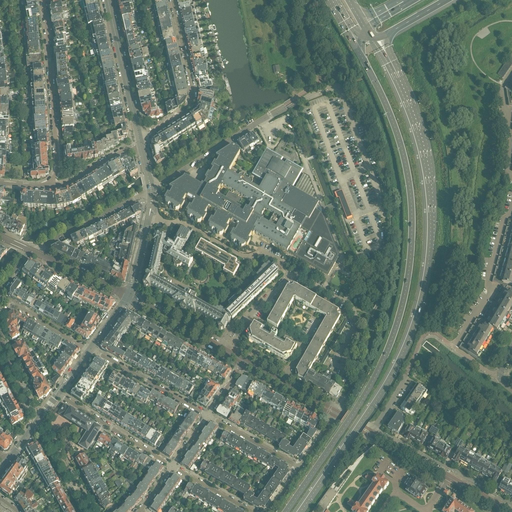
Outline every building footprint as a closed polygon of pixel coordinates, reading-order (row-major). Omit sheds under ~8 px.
[(87,0),(83,1),(85,9),(98,6),(97,3),(98,1),(97,0),(87,0)] [(154,9),(155,12),(168,10),(167,5),(166,6),(165,1),(160,2),(161,5),(156,6),(156,8),(154,9)] [(182,11),(195,8),(193,2),(192,2),(180,5),(180,8),(181,9),(182,11)] [(51,13),(52,13),(65,9),(65,7),(67,6),(66,5),(66,3),(65,3),(52,6),(51,6),(52,8),(51,9),(51,13)] [(23,14),(24,22),(37,19),(40,19),(39,9),(38,8),(38,4),(25,6),(26,10),(26,13),(23,14)] [(121,12),(121,13),(134,10),(133,10),(133,7),(133,6),(132,4),(120,7),(120,9),(119,10),(120,12),(121,12)] [(85,9),(87,17),(99,14),(99,11),(99,9),(100,9),(99,7),(98,6),(85,9)] [(183,18),(196,15),(195,8),(182,11),(181,12),(181,13),(182,14),(183,15),(183,18)] [(52,19),(53,19),(66,16),(66,13),(67,12),(67,9),(65,9),(52,13),(52,15),(51,15),(52,19)] [(120,16),(121,19),(132,16),(135,16),(134,12),(134,10),(121,13),(121,14),(121,15),(121,16),(120,16)] [(158,15),(159,18),(164,17),(164,20),(169,19),(168,14),(169,13),(168,10),(155,12),(156,16),(158,15)] [(88,25),(90,25),(103,22),(103,18),(102,19),(101,18),(100,18),(99,14),(87,17),(88,25)] [(53,26),(53,25),(66,22),(67,22),(66,19),(68,19),(68,16),(68,15),(66,16),(53,19),(53,21),(52,21),(53,26)] [(185,24),(198,21),(196,15),(183,18),(183,19),(183,21),(184,21),(185,24)] [(158,24),(159,27),(172,24),(171,21),(170,21),(169,19),(164,20),(164,17),(159,18),(160,23),(158,24)] [(37,19),(24,22),(23,22),(24,30),(26,29),(38,28),(37,23),(38,23),(38,20),(37,20),(37,19)] [(122,24),(124,29),(137,26),(136,21),(135,21),(132,22),(132,21),(128,22),(128,23),(125,24),(125,23),(122,24)] [(186,28),(186,30),(199,27),(198,21),(185,24),(184,25),(185,27),(186,28)] [(55,31),(67,28),(67,25),(66,22),(53,25),(54,28),(53,28),(53,30),(55,31)] [(90,25),(92,31),(105,28),(104,24),(103,22),(90,25)] [(162,32),(163,36),(168,35),(167,32),(172,31),(171,29),(173,29),(172,24),(159,27),(160,32),(162,32)] [(123,29),(125,34),(127,34),(130,33),(134,32),(138,31),(137,26),(124,29),(123,29)] [(188,37),(201,34),(199,27),(186,30),(186,32),(186,34),(187,34),(188,37)] [(24,30),(24,37),(38,35),(38,28),(26,29),(24,30)] [(56,37),(56,38),(69,34),(67,28),(55,31),(55,33),(55,34),(54,35),(54,37),(56,37)] [(92,34),(93,37),(106,34),(105,30),(105,28),(92,31),(87,32),(87,35),(92,34)] [(125,34),(126,39),(137,37),(136,34),(140,34),(139,31),(138,31),(134,32),(130,33),(127,34),(125,34)] [(163,43),(167,42),(175,40),(174,36),(173,36),(172,31),(167,32),(168,35),(163,36),(163,38),(161,39),(162,43),(163,43)] [(55,44),(56,44),(66,42),(67,41),(66,38),(66,37),(69,37),(69,34),(56,38),(56,40),(54,40),(54,42),(55,44)] [(93,37),(94,43),(107,40),(107,36),(106,34),(93,37)] [(189,43),(202,40),(205,40),(204,39),(202,39),(201,34),(188,37),(187,38),(187,40),(188,40),(189,41),(189,43)] [(24,37),(25,45),(39,43),(39,38),(39,35),(38,35),(24,37)] [(94,43),(96,49),(109,46),(108,40),(107,40),(94,43)] [(176,46),(175,40),(167,42),(163,43),(164,48),(165,48),(167,48),(176,46)] [(191,49),(191,50),(203,47),(202,40),(189,43),(189,44),(188,44),(189,46),(190,47),(191,49)] [(55,51),(66,48),(67,48),(66,42),(56,44),(56,46),(55,46),(55,49),(55,51)] [(96,49),(97,55),(110,52),(109,46),(96,49)] [(168,60),(169,60),(179,57),(176,46),(167,48),(168,56),(167,56),(168,60)] [(129,54),(130,56),(148,52),(147,49),(141,50),(141,47),(139,47),(128,50),(129,54)] [(190,51),(191,56),(205,53),(203,47),(191,50),(190,51)] [(55,55),(56,57),(65,55),(67,55),(66,48),(55,51),(55,55)] [(97,55),(99,61),(112,58),(110,52),(97,55)] [(131,63),(144,60),(143,57),(149,56),(148,52),(130,56),(130,60),(131,63)] [(191,56),(193,62),(206,59),(205,53),(191,56)] [(56,63),(68,61),(69,61),(68,57),(66,57),(65,55),(56,57),(55,57),(56,63)] [(27,68),(30,67),(34,67),(34,64),(39,64),(39,62),(41,62),(40,60),(41,60),(41,58),(40,57),(40,56),(26,57),(26,59),(27,59),(27,68)] [(169,68),(170,71),(182,68),(179,57),(169,60),(171,67),(169,68)] [(99,61),(100,67),(113,64),(112,58),(99,61)] [(193,62),(194,69),(208,65),(211,65),(211,64),(207,64),(206,59),(193,62)] [(132,67),(133,69),(144,66),(144,64),(145,63),(144,60),(131,63),(132,67)] [(57,69),(57,70),(67,68),(67,65),(69,65),(68,61),(56,63),(57,64),(57,65),(56,65),(56,67),(57,68),(56,68),(57,69)] [(100,67),(101,73),(114,70),(113,64),(100,67)] [(195,75),(196,74),(208,72),(212,71),(212,70),(209,71),(209,69),(208,69),(208,65),(194,69),(195,72),(195,75)] [(144,66),(133,69),(133,71),(134,75),(147,72),(148,72),(147,66),(144,66)] [(57,76),(69,74),(70,73),(69,69),(67,70),(67,68),(57,70),(57,71),(58,72),(57,73),(57,75),(57,76)] [(174,82),(174,83),(184,80),(182,68),(170,71),(170,72),(172,71),(173,78),(172,79),(173,82),(174,82)] [(101,73),(103,79),(116,76),(114,70),(101,73)] [(135,79),(136,81),(148,78),(147,76),(148,75),(148,72),(147,72),(134,75),(135,79)] [(208,72),(196,74),(196,75),(197,75),(196,76),(197,77),(197,78),(197,79),(199,84),(204,83),(204,84),(213,82),(211,76),(209,76),(208,72)] [(57,82),(57,83),(70,80),(70,77),(69,74),(57,76),(58,77),(57,77),(57,82)] [(103,79),(104,85),(117,82),(116,76),(103,79)] [(136,83),(137,87),(150,84),(150,81),(149,78),(148,78),(136,81),(136,83)] [(57,85),(58,89),(72,86),(72,85),(72,83),(71,83),(72,82),(72,79),(70,80),(57,83),(58,85),(57,85)] [(174,90),(175,94),(187,92),(187,91),(184,80),(174,83),(176,90),(174,90)] [(103,86),(105,92),(118,89),(117,87),(118,86),(117,82),(104,85),(103,86)] [(137,87),(138,95),(153,92),(151,84),(150,84),(137,87)] [(59,96),(60,97),(73,96),(72,86),(58,89),(58,90),(59,96)] [(119,92),(119,89),(118,89),(105,92),(105,95),(106,97),(119,95),(119,93),(119,92)] [(0,99),(10,99),(10,95),(10,91),(8,91),(5,91),(0,91),(0,99)] [(139,99),(140,101),(154,98),(153,92),(138,95),(139,95),(139,99)] [(177,101),(176,101),(178,109),(181,108),(181,107),(182,106),(183,105),(184,104),(185,104),(185,103),(186,102),(186,101),(186,100),(187,99),(187,98),(187,97),(187,96),(187,95),(187,94),(187,93),(187,92),(175,94),(177,101)] [(199,99),(213,103),(216,95),(199,92),(199,95),(199,96),(198,98),(199,98),(199,99)] [(60,97),(61,105),(74,104),(74,95),(73,96),(60,97)] [(106,97),(107,103),(120,101),(120,99),(121,98),(120,95),(119,95),(106,97)] [(140,104),(141,107),(155,104),(154,98),(140,101),(140,104)] [(0,107),(9,108),(9,104),(10,104),(10,99),(0,99),(0,107)] [(197,106),(212,110),(213,103),(199,99),(199,100),(198,100),(198,102),(197,106)] [(107,103),(109,110),(122,107),(121,105),(122,104),(121,101),(120,101),(107,103)] [(61,105),(61,112),(75,111),(74,104),(61,105)] [(145,113),(158,110),(157,106),(156,106),(156,104),(155,104),(141,107),(142,107),(142,110),(143,109),(144,113),(145,113)] [(197,111),(196,112),(198,116),(199,116),(205,117),(204,118),(208,123),(209,124),(215,120),(217,111),(212,110),(197,106),(196,110),(197,111)] [(0,115),(9,116),(10,111),(9,111),(9,108),(0,107),(0,115)] [(109,110),(110,116),(124,113),(123,108),(122,107),(109,110)] [(33,110),(33,118),(47,117),(47,116),(48,116),(47,109),(33,110),(33,111),(33,110)] [(158,110),(145,113),(146,116),(148,115),(148,118),(151,119),(155,118),(157,119),(159,119),(159,118),(160,117),(162,116),(161,112),(159,112),(159,110),(158,110)] [(77,111),(75,111),(61,112),(62,120),(76,120),(78,119),(77,111)] [(196,112),(190,116),(197,127),(198,129),(208,123),(204,118),(205,117),(199,116),(198,116),(196,112)] [(109,116),(111,122),(125,119),(124,113),(110,116),(109,116)] [(190,116),(185,119),(191,128),(196,125),(197,127),(190,116)] [(33,118),(33,125),(47,124),(48,123),(48,121),(47,121),(46,117),(47,117),(33,118)] [(62,120),(62,129),(73,128),(76,128),(76,123),(79,123),(78,119),(76,120),(62,120)] [(118,127),(121,126),(127,125),(125,119),(111,122),(112,128),(118,127)] [(185,119),(181,122),(188,133),(192,130),(191,128),(185,119)] [(181,122),(176,125),(182,134),(183,136),(188,133),(181,122)] [(34,132),(35,132),(48,131),(49,131),(48,129),(48,128),(47,128),(47,124),(33,125),(34,132)] [(176,125),(171,127),(177,137),(182,134),(176,125)] [(167,130),(172,140),(173,141),(178,139),(177,137),(171,127),(167,130)] [(73,128),(62,129),(63,140),(74,139),(73,128)] [(167,130),(162,133),(168,142),(172,140),(167,130)] [(34,135),(34,140),(49,139),(49,135),(48,135),(48,134),(48,131),(35,132),(35,135),(34,135)] [(157,136),(163,145),(168,142),(162,133),(157,136)] [(249,136),(248,137),(254,145),(259,142),(255,137),(257,136),(255,133),(253,134),(252,134),(251,134),(250,134),(250,135),(249,136)] [(101,142),(101,144),(104,153),(109,151),(109,150),(115,148),(114,148),(117,147),(116,146),(120,145),(119,142),(117,134),(111,135),(112,137),(106,138),(107,140),(101,142)] [(153,140),(154,141),(159,149),(164,146),(163,145),(157,136),(156,137),(155,138),(155,139),(153,140)] [(243,139),(243,140),(249,148),(254,145),(248,137),(246,138),(245,138),(245,137),(244,138),(243,139)] [(36,144),(36,147),(47,146),(49,146),(49,143),(50,142),(49,139),(34,140),(35,144),(36,144)] [(236,144),(242,153),(246,150),(247,152),(248,153),(252,151),(250,149),(249,148),(243,140),(240,142),(240,141),(238,143),(237,144),(236,144)] [(151,147),(153,160),(163,154),(159,149),(154,141),(152,142),(151,144),(152,147),(151,147)] [(89,144),(90,147),(92,158),(94,158),(95,159),(97,159),(98,158),(98,156),(96,145),(96,144),(89,144)] [(101,144),(96,145),(98,156),(104,154),(104,153),(101,144)] [(183,202),(186,197),(188,198),(189,196),(193,199),(192,201),(194,202),(191,207),(190,206),(186,212),(188,213),(187,215),(188,218),(190,219),(191,217),(196,220),(195,222),(197,223),(200,222),(201,221),(203,222),(207,216),(205,215),(208,210),(209,211),(210,209),(215,212),(214,213),(216,214),(213,219),(212,218),(208,224),(210,225),(209,227),(210,230),(212,231),(214,229),(218,232),(217,234),(219,236),(222,235),(223,233),(225,234),(229,228),(227,227),(230,222),(231,223),(232,221),(237,224),(236,226),(238,227),(235,232),(233,231),(230,237),(232,238),(231,240),(232,243),(234,244),(235,241),(240,244),(239,247),(241,248),(244,247),(245,245),(247,246),(250,240),(249,239),(251,235),(253,236),(254,234),(276,246),(288,253),(287,253),(288,253),(289,253),(290,253),(290,254),(291,254),(292,255),(293,256),(293,255),(295,256),(294,257),(302,261),(303,261),(304,262),(305,262),(305,263),(306,263),(307,264),(313,267),(314,267),(314,268),(317,269),(318,269),(318,270),(324,273),(325,274),(328,276),(329,274),(329,273),(329,272),(330,272),(330,271),(330,270),(331,271),(331,270),(331,269),(332,268),(332,269),(333,266),(333,265),(334,266),(334,265),(334,264),(335,264),(335,263),(336,261),(339,255),(337,249),(336,248),(337,248),(336,246),(335,246),(334,243),(331,233),(330,233),(329,230),(328,225),(327,225),(327,224),(325,219),(325,218),(325,217),(324,217),(323,215),(324,215),(323,213),(319,204),(318,204),(295,190),(292,188),(301,173),(300,170),(287,162),(286,164),(281,161),(282,159),(269,152),(266,153),(254,173),(255,176),(260,179),(264,181),(260,189),(259,190),(250,185),(253,181),(252,178),(249,177),(248,179),(243,176),(245,174),(242,173),(239,174),(237,177),(229,173),(240,153),(239,150),(231,145),(230,147),(216,156),(217,157),(205,179),(207,180),(206,183),(204,185),(202,184),(201,186),(185,176),(183,179),(169,188),(170,189),(164,199),(166,201),(165,202),(165,203),(166,205),(168,207),(170,203),(175,206),(173,209),(175,211),(179,210),(179,208),(181,209),(185,203),(183,202)] [(71,161),(72,161),(71,150),(71,147),(67,148),(64,149),(65,151),(64,151),(64,152),(63,152),(65,160),(65,161),(66,161),(66,162),(67,163),(70,162),(71,161)] [(90,147),(84,148),(86,162),(91,161),(92,160),(92,158),(90,147)] [(84,148),(77,149),(79,162),(81,162),(83,163),(85,163),(86,162),(84,148)] [(71,150),(72,161),(73,164),(74,164),(76,164),(77,163),(79,162),(77,149),(71,150)] [(163,154),(153,160),(154,162),(154,164),(156,166),(166,159),(163,154)] [(0,168),(17,170),(18,168),(12,167),(10,168),(11,166),(6,166),(7,160),(0,159),(0,168)] [(120,159),(118,161),(123,169),(132,164),(131,162),(130,162),(127,161),(124,160),(122,161),(122,160),(121,160),(120,159)] [(114,163),(113,164),(120,176),(124,173),(125,172),(123,169),(118,161),(115,163),(114,163)] [(132,163),(132,164),(123,169),(125,172),(126,174),(128,173),(130,176),(138,172),(135,168),(136,168),(133,164),(132,164),(132,163)] [(110,165),(107,167),(114,179),(120,176),(113,164),(112,164),(110,165)] [(103,169),(101,171),(108,183),(114,179),(107,167),(106,167),(105,167),(104,168),(103,169)] [(17,170),(0,168),(0,177),(5,178),(5,172),(10,173),(10,171),(12,172),(17,172),(17,170)] [(101,171),(95,174),(102,186),(102,187),(108,183),(101,171)] [(95,174),(90,178),(97,189),(102,186),(95,174)] [(306,175),(305,175),(304,174),(295,190),(318,204),(319,204),(318,201),(317,199),(318,199),(317,198),(316,197),(317,197),(316,196),(316,195),(314,191),(313,189),(314,189),(313,187),(311,183),(309,177),(307,176),(307,177),(305,176),(306,175)] [(87,179),(85,181),(92,192),(97,189),(90,178),(89,177),(86,179),(87,179)] [(85,181),(79,184),(87,196),(92,192),(85,181)] [(76,185),(74,187),(81,199),(87,196),(79,184),(79,183),(76,185)] [(74,187),(69,190),(72,204),(73,205),(82,199),(81,199),(74,187)] [(65,190),(59,192),(60,196),(62,196),(63,200),(64,200),(64,203),(65,202),(66,206),(72,204),(69,190),(68,190),(67,189),(66,189),(65,190)] [(21,194),(21,196),(21,197),(22,197),(22,199),(19,199),(19,202),(21,202),(21,204),(23,204),(24,204),(24,207),(27,207),(28,192),(24,192),(22,192),(21,193),(21,194)] [(54,193),(58,208),(63,206),(63,207),(66,206),(65,202),(64,203),(64,200),(63,200),(62,196),(60,196),(59,192),(57,192),(56,192),(55,192),(54,193)] [(48,193),(47,208),(57,209),(55,210),(56,211),(56,214),(58,214),(58,208),(54,193),(48,193)] [(138,205),(131,208),(135,216),(136,215),(136,214),(142,208),(138,205)] [(127,211),(132,222),(134,221),(136,220),(136,218),(135,216),(131,208),(128,210),(127,211)] [(122,213),(126,221),(129,219),(130,223),(132,222),(127,211),(125,211),(122,213)] [(118,215),(124,228),(126,227),(125,225),(123,222),(126,221),(122,213),(119,214),(118,215)] [(12,231),(18,217),(13,215),(12,219),(7,229),(9,230),(9,231),(11,232),(12,231)] [(113,217),(117,225),(120,224),(121,227),(122,227),(122,228),(124,228),(118,215),(116,216),(113,217)] [(19,216),(18,217),(12,231),(12,232),(20,236),(22,231),(23,218),(19,216)] [(5,228),(7,229),(12,219),(9,217),(8,219),(5,217),(1,226),(2,226),(2,227),(4,228),(5,228)] [(110,219),(108,220),(115,233),(117,232),(114,226),(117,225),(113,217),(110,219)] [(115,233),(108,220),(107,221),(107,220),(104,222),(108,231),(108,230),(110,228),(112,232),(113,234),(115,237),(117,236),(116,235),(115,233)] [(99,225),(103,233),(103,234),(105,233),(106,234),(109,232),(108,231),(104,222),(99,225)] [(94,227),(98,235),(103,233),(99,225),(94,227)] [(127,232),(126,233),(126,234),(135,236),(138,226),(137,227),(135,228),(132,229),(127,232)] [(89,229),(93,237),(98,235),(94,227),(89,229)] [(89,240),(90,242),(90,243),(95,240),(93,237),(89,229),(85,232),(89,240)] [(182,230),(173,245),(167,242),(165,241),(166,237),(155,235),(153,243),(155,243),(148,274),(146,274),(145,275),(146,277),(143,283),(143,284),(144,286),(146,288),(148,287),(148,286),(149,287),(150,285),(173,298),(172,300),(181,305),(180,306),(181,309),(183,310),(185,309),(186,308),(195,313),(196,311),(218,324),(217,326),(218,326),(218,327),(219,329),(221,330),(223,329),(224,329),(227,323),(228,323),(230,323),(230,322),(230,320),(231,318),(232,319),(259,294),(279,274),(272,267),(271,266),(269,264),(266,267),(265,266),(261,270),(262,270),(259,273),(259,274),(256,276),(258,277),(254,281),(256,283),(238,299),(236,297),(228,303),(231,306),(226,311),(220,308),(220,309),(217,308),(216,310),(212,307),(211,309),(194,300),(196,296),(186,290),(184,294),(171,287),(169,286),(172,282),(168,281),(167,282),(163,280),(162,282),(159,280),(160,274),(163,273),(164,270),(162,267),(159,266),(163,252),(168,254),(167,256),(174,260),(173,262),(174,265),(177,267),(181,266),(181,265),(189,269),(193,261),(179,253),(180,251),(190,234),(182,230)] [(80,234),(86,245),(90,242),(89,240),(85,232),(80,234)] [(119,238),(118,240),(134,244),(135,236),(126,234),(126,233),(125,233),(125,235),(121,234),(119,235),(119,236),(124,237),(124,239),(119,238)] [(83,249),(84,249),(87,248),(87,247),(86,245),(80,234),(76,236),(80,245),(82,249),(83,249)] [(76,236),(71,239),(73,243),(73,244),(73,245),(78,247),(78,246),(80,245),(76,236)] [(52,250),(61,255),(66,245),(71,247),(73,244),(73,243),(71,239),(62,243),(62,244),(61,244),(60,244),(52,248),(52,250)] [(204,256),(209,259),(215,248),(209,245),(201,241),(195,251),(200,254),(201,252),(205,255),(204,256)] [(110,243),(109,246),(132,251),(133,247),(117,244),(110,243)] [(61,255),(67,257),(71,247),(66,245),(61,255)] [(109,246),(109,250),(110,251),(131,255),(132,251),(109,246)] [(67,257),(72,260),(76,250),(77,249),(76,249),(75,249),(71,247),(67,257)] [(72,260),(77,262),(81,254),(82,251),(83,249),(82,249),(80,248),(79,251),(76,250),(72,260)] [(217,263),(222,266),(228,256),(223,253),(215,248),(209,259),(213,261),(214,260),(218,262),(217,263)] [(77,262),(81,264),(85,255),(86,254),(86,253),(86,252),(87,250),(84,249),(83,249),(82,251),(84,252),(82,255),(81,254),(77,262)] [(85,266),(89,268),(97,251),(95,250),(93,255),(92,254),(90,258),(89,257),(85,266)] [(115,255),(115,256),(130,259),(131,255),(110,251),(109,250),(108,253),(110,254),(115,255)] [(97,261),(96,261),(99,255),(99,254),(100,255),(101,253),(97,251),(89,268),(94,270),(97,261)] [(123,263),(123,264),(129,265),(130,259),(115,256),(114,258),(119,259),(119,260),(123,262),(123,263)] [(228,256),(222,266),(224,267),(225,266),(226,267),(226,269),(224,269),(223,271),(233,276),(239,267),(236,266),(236,263),(237,261),(228,256)] [(94,270),(98,272),(103,260),(100,259),(99,258),(98,259),(97,261),(94,270)] [(98,272),(102,274),(106,265),(104,264),(105,261),(106,260),(103,259),(103,260),(98,272)] [(107,276),(111,277),(114,269),(113,268),(113,267),(114,265),(116,266),(117,262),(114,260),(112,264),(107,276)] [(28,276),(29,274),(37,265),(32,261),(30,261),(22,272),(27,275),(26,277),(27,277),(28,276)] [(501,271),(501,272),(506,273),(511,274),(511,264),(508,263),(507,263),(504,262),(503,264),(503,266),(503,267),(502,267),(502,268),(502,269),(501,271)] [(102,274),(107,276),(112,264),(109,263),(108,265),(107,266),(106,265),(102,274)] [(33,281),(33,280),(42,269),(39,267),(40,266),(40,265),(38,264),(37,265),(29,274),(32,276),(30,278),(33,280),(32,280),(33,281)] [(117,280),(119,275),(120,271),(122,268),(122,267),(119,266),(118,266),(114,279),(114,280),(117,281),(117,280)] [(33,280),(38,284),(47,273),(46,272),(47,271),(47,270),(45,270),(44,270),(42,269),(33,280)] [(47,273),(38,284),(43,287),(42,287),(41,288),(40,288),(41,290),(42,291),(44,291),(44,290),(45,290),(46,288),(55,276),(52,274),(51,274),(49,273),(48,272),(47,272),(47,273)] [(500,278),(499,279),(502,279),(502,283),(501,283),(503,283),(511,285),(511,274),(506,273),(501,272),(501,274),(500,275),(500,277),(500,278)] [(46,288),(54,294),(56,291),(63,281),(58,277),(57,277),(55,276),(46,288)] [(64,280),(63,281),(56,291),(63,297),(66,293),(72,284),(69,281),(68,282),(65,280),(64,280)] [(9,296),(12,298),(18,290),(22,285),(18,282),(16,281),(9,290),(9,296)] [(67,298),(71,300),(80,288),(75,285),(73,285),(72,284),(66,293),(69,295),(67,298)] [(295,299),(296,300),(302,290),(294,285),(292,288),(290,288),(287,287),(282,296),(293,301),(293,300),(293,299),(295,299)] [(71,300),(71,301),(72,301),(73,301),(80,304),(81,302),(87,290),(83,288),(82,289),(82,288),(81,288),(80,288),(71,300)] [(12,298),(16,300),(24,290),(22,289),(20,291),(18,290),(12,298)] [(16,300),(21,303),(26,295),(24,294),(26,291),(25,290),(24,290),(16,300)] [(84,303),(87,305),(92,292),(91,292),(91,291),(90,291),(89,291),(87,290),(81,302),(83,304),(84,303)] [(305,305),(310,308),(316,298),(302,290),(296,300),(302,303),(302,302),(306,304),(306,305),(305,305)] [(505,302),(511,306),(511,293),(510,293),(506,291),(505,292),(504,295),(503,296),(503,297),(505,298),(504,301),(505,302)] [(89,306),(92,307),(97,295),(95,294),(95,293),(94,293),(93,293),(92,292),(87,305),(89,306)] [(21,303),(25,305),(32,294),(30,293),(28,296),(26,295),(21,303)] [(25,305),(30,308),(34,300),(32,298),(34,295),(32,294),(25,305)] [(30,308),(34,310),(43,295),(42,294),(40,296),(37,301),(34,300),(30,308)] [(34,310),(39,313),(43,305),(41,303),(45,296),(43,295),(34,310)] [(94,308),(97,310),(103,297),(102,297),(102,296),(100,295),(99,296),(97,295),(92,307),(91,308),(92,309),(92,308),(94,309),(94,308)] [(290,306),(293,301),(282,296),(275,309),(285,315),(288,310),(287,310),(286,310),(289,306),(290,306)] [(100,311),(103,312),(108,300),(106,299),(106,298),(105,297),(104,298),(103,297),(97,310),(100,311)] [(319,313),(323,315),(329,305),(316,298),(310,308),(315,311),(315,310),(315,309),(319,312),(319,313)] [(103,312),(99,319),(102,321),(107,314),(113,306),(115,303),(115,302),(109,299),(108,300),(103,312)] [(39,313),(43,315),(51,302),(51,301),(49,300),(46,306),(43,305),(39,313)] [(500,311),(511,317),(511,315),(511,306),(505,302),(504,301),(502,304),(499,302),(499,303),(498,304),(498,305),(500,307),(498,310),(500,311)] [(43,315),(47,318),(52,310),(53,308),(54,306),(50,305),(51,303),(51,302),(43,315)] [(47,318),(52,320),(61,305),(59,304),(57,306),(54,311),(52,310),(47,318)] [(56,323),(61,315),(58,313),(61,309),(60,309),(63,305),(61,304),(61,305),(52,320),(56,323)] [(326,318),(325,320),(335,326),(340,317),(338,315),(337,315),(337,313),(338,310),(329,305),(323,315),(325,316),(326,316),(326,318)] [(495,316),(493,319),(494,319),(506,326),(508,322),(511,317),(500,311),(498,310),(496,308),(495,310),(494,311),(493,312),(493,313),(493,314),(492,314),(495,316)] [(282,320),(285,315),(275,309),(267,323),(277,329),(280,324),(280,323),(280,324),(279,323),(281,319),(282,320)] [(61,325),(65,328),(70,320),(67,318),(69,315),(72,311),(70,310),(67,314),(61,325)] [(87,314),(85,317),(99,325),(102,321),(99,319),(94,316),(93,316),(88,312),(85,310),(84,313),(87,314)] [(131,319),(134,315),(132,314),(128,311),(123,318),(129,322),(130,320),(131,320),(131,319)] [(20,323),(25,326),(28,321),(13,312),(8,316),(8,320),(16,320),(20,323)] [(56,323),(61,325),(67,314),(65,313),(63,316),(61,315),(56,323)] [(77,318),(76,319),(95,330),(99,325),(85,317),(83,316),(80,314),(77,318)] [(131,325),(136,328),(141,319),(141,318),(139,318),(138,318),(134,315),(131,319),(131,320),(130,320),(129,322),(131,324),(131,325)] [(65,328),(70,330),(73,324),(76,319),(77,318),(75,317),(73,321),(70,319),(70,320),(65,328)] [(117,326),(132,334),(134,330),(136,328),(131,325),(131,324),(129,322),(123,318),(117,326)] [(76,319),(73,324),(75,326),(80,328),(92,335),(95,330),(76,319)] [(136,328),(134,330),(140,333),(146,322),(144,321),(144,320),(142,319),(142,320),(141,319),(136,328)] [(338,333),(340,335),(348,321),(346,319),(338,333)] [(490,324),(488,327),(489,328),(493,331),(500,335),(503,330),(506,326),(494,319),(493,319),(491,321),(489,320),(488,321),(487,322),(487,323),(490,324)] [(18,327),(20,323),(16,320),(8,320),(9,330),(17,330),(19,330),(20,328),(18,327)] [(325,320),(317,334),(327,339),(330,334),(329,334),(331,330),(332,330),(332,331),(335,326),(325,320)] [(25,336),(26,335),(33,323),(28,321),(25,326),(23,329),(25,330),(22,337),(24,339),(25,336)] [(146,322),(140,333),(145,336),(151,325),(151,324),(149,323),(148,324),(146,322)] [(476,331),(476,332),(480,334),(488,340),(491,335),(493,331),(489,328),(488,327),(484,325),(484,324),(482,322),(480,325),(479,327),(478,328),(478,329),(476,331)] [(30,333),(32,334),(37,326),(33,323),(26,335),(28,337),(30,333)] [(248,334),(249,336),(259,333),(259,332),(260,332),(262,329),(253,323),(247,333),(248,334)] [(70,330),(75,334),(78,329),(75,327),(75,326),(73,324),(70,330)] [(151,325),(145,336),(151,339),(157,328),(155,327),(154,326),(153,325),(152,326),(151,325)] [(32,339),(34,340),(41,328),(37,326),(32,334),(34,335),(32,339)] [(112,333),(122,338),(128,342),(132,334),(117,326),(112,333)] [(38,340),(40,341),(45,331),(41,328),(34,340),(37,342),(38,340)] [(78,329),(75,334),(86,340),(86,341),(89,341),(88,340),(89,339),(92,335),(80,328),(82,330),(82,331),(78,329)] [(157,328),(151,339),(156,342),(162,331),(162,330),(160,329),(159,330),(157,328)] [(17,332),(17,330),(9,330),(9,333),(9,335),(10,337),(9,337),(9,338),(10,340),(12,341),(14,339),(16,343),(21,339),(20,337),(20,336),(17,332)] [(41,344),(43,345),(50,333),(45,331),(40,341),(42,342),(41,344)] [(162,331),(156,342),(161,345),(167,334),(165,333),(165,332),(164,331),(163,332),(162,331)] [(471,340),(470,341),(474,343),(483,348),(486,344),(488,340),(480,334),(476,332),(475,334),(474,335),(473,336),(473,338),(472,338),(471,340)] [(46,344),(48,346),(54,336),(50,333),(43,345),(45,347),(46,344)] [(128,350),(129,349),(132,344),(130,343),(128,346),(120,341),(122,338),(112,333),(108,338),(128,350)] [(249,340),(260,346),(265,336),(261,334),(260,334),(259,333),(249,336),(250,338),(249,340)] [(271,352),(273,353),(278,344),(274,341),(276,338),(277,335),(273,333),(271,336),(270,339),(265,336),(260,346),(262,347),(263,346),(271,351),(271,352)] [(167,334),(161,345),(167,349),(173,338),(173,337),(172,336),(171,336),(170,336),(167,334)] [(317,334),(309,347),(320,353),(322,348),(321,347),(324,343),(324,344),(325,344),(327,339),(317,334)] [(329,348),(332,350),(340,336),(337,334),(329,348)] [(51,352),(52,350),(58,338),(54,336),(48,346),(51,347),(49,349),(48,352),(50,353),(51,352)] [(56,348),(58,350),(59,347),(61,344),(63,341),(58,338),(52,350),(54,352),(56,348)] [(108,338),(105,343),(125,355),(128,350),(108,338)] [(173,338),(167,349),(173,352),(174,349),(179,341),(177,340),(176,339),(175,338),(174,338),(173,338)] [(179,341),(174,349),(176,350),(175,353),(178,355),(179,354),(185,344),(184,344),(184,343),(182,342),(181,342),(179,341)] [(285,346),(284,348),(287,357),(289,357),(290,358),(297,346),(287,341),(285,345),(285,346)] [(467,346),(467,347),(470,348),(468,351),(469,352),(478,357),(480,353),(483,348),(474,343),(470,341),(470,342),(469,344),(468,345),(467,346)] [(16,355),(16,356),(27,350),(22,342),(17,345),(17,346),(14,348),(13,349),(14,351),(14,353),(16,355)] [(123,361),(124,359),(125,355),(105,343),(102,347),(102,349),(123,361)] [(67,348),(76,356),(80,350),(77,348),(76,348),(69,344),(67,348)] [(185,344),(179,354),(182,356),(185,358),(186,356),(191,347),(190,347),(189,346),(188,346),(188,345),(186,344),(185,344)] [(278,344),(273,353),(284,359),(285,358),(287,357),(284,348),(283,347),(283,346),(278,344)] [(58,350),(60,351),(73,361),(74,359),(76,356),(67,348),(65,351),(64,351),(64,350),(59,347),(58,350)] [(186,356),(185,358),(184,359),(190,362),(190,361),(196,351),(194,349),(194,348),(192,347),(191,348),(191,347),(186,356)] [(303,380),(304,380),(310,369),(315,361),(314,361),(316,357),(317,357),(320,353),(309,347),(296,371),(298,372),(299,372),(300,375),(299,375),(298,377),(299,377),(304,379),(303,380)] [(21,361),(21,360),(33,354),(32,351),(30,352),(28,349),(27,350),(16,356),(17,356),(19,359),(20,359),(21,361)] [(124,359),(128,362),(134,352),(131,350),(129,349),(128,350),(125,355),(124,359)] [(323,360),(321,363),(323,365),(331,351),(329,349),(323,360)] [(196,351),(190,361),(194,363),(196,364),(202,354),(200,353),(199,351),(198,350),(196,351)] [(62,356),(59,359),(69,366),(71,363),(73,361),(60,351),(59,353),(62,356)] [(128,362),(133,364),(139,354),(134,351),(134,352),(128,362)] [(26,365),(38,358),(39,358),(37,355),(35,357),(33,353),(33,354),(21,360),(23,363),(24,364),(25,363),(26,365)] [(133,364),(138,367),(144,357),(144,356),(139,354),(133,364)] [(202,354),(196,364),(195,366),(197,366),(196,367),(198,367),(199,365),(202,367),(208,357),(204,355),(202,354)] [(51,361),(55,364),(65,371),(67,369),(66,369),(69,366),(59,359),(55,355),(54,356),(51,361)] [(138,367),(142,369),(148,359),(144,357),(138,367)] [(208,357),(202,367),(208,371),(213,360),(213,359),(211,358),(210,359),(210,358),(208,357)] [(28,369),(29,371),(40,364),(38,362),(40,361),(38,358),(26,365),(25,366),(25,367),(26,369),(27,369),(28,369)] [(92,363),(92,364),(104,372),(108,366),(96,359),(95,361),(93,361),(92,363)] [(153,361),(148,359),(142,369),(147,372),(151,364),(152,362),(153,361)] [(213,360),(208,371),(213,374),(219,364),(217,362),(217,363),(213,360)] [(158,365),(153,362),(153,361),(152,362),(151,364),(147,372),(152,375),(156,366),(158,365)] [(31,374),(32,376),(43,370),(44,369),(41,364),(40,364),(29,371),(28,371),(28,372),(29,374),(31,374)] [(65,371),(55,364),(54,365),(55,365),(53,370),(56,373),(60,378),(61,377),(63,373),(63,374),(65,371)] [(88,368),(89,369),(101,377),(100,377),(102,378),(104,375),(103,374),(104,372),(92,364),(92,365),(91,366),(89,366),(88,368)] [(219,364),(213,374),(216,375),(219,377),(225,367),(225,366),(223,365),(222,365),(221,365),(219,364)] [(152,375),(156,377),(161,369),(156,366),(152,375)] [(156,377),(161,380),(166,372),(167,370),(167,369),(165,369),(165,368),(162,367),(161,369),(156,377)] [(225,367),(219,377),(221,378),(222,378),(225,380),(232,371),(231,370),(231,369),(229,368),(228,369),(225,367)] [(85,373),(85,374),(97,382),(100,377),(101,377),(89,369),(89,370),(88,371),(86,371),(85,373)] [(161,380),(166,383),(170,374),(172,372),(167,369),(167,370),(166,372),(161,380)] [(309,383),(310,384),(316,374),(314,373),(314,372),(310,369),(304,380),(304,381),(305,382),(305,383),(307,383),(307,382),(308,383),(308,382),(309,383)] [(34,380),(35,382),(43,377),(48,375),(46,372),(44,373),(43,370),(32,376),(32,377),(31,378),(32,380),(34,380)] [(170,374),(166,383),(170,385),(175,377),(177,373),(175,371),(173,376),(170,374)] [(108,383),(113,386),(119,375),(117,374),(114,373),(112,377),(108,383)] [(81,378),(82,380),(93,387),(97,382),(85,374),(85,375),(84,376),(82,377),(81,378)] [(316,389),(323,377),(319,374),(318,375),(316,374),(310,384),(312,385),(313,385),(313,386),(314,388),(316,389)] [(113,386),(117,389),(123,378),(120,376),(119,375),(113,386)] [(321,390),(323,391),(329,381),(330,378),(328,377),(324,375),(323,377),(316,389),(318,390),(320,390),(320,389),(321,390)] [(33,388),(35,391),(47,385),(44,381),(45,380),(43,377),(35,382),(33,383),(34,385),(34,386),(33,388)] [(49,383),(54,386),(54,387),(59,379),(57,377),(55,379),(54,380),(49,383)] [(170,385),(175,388),(180,380),(175,377),(170,385)] [(235,386),(242,390),(248,380),(248,379),(245,377),(244,378),(243,377),(242,377),(235,386)] [(117,389),(122,391),(128,381),(126,380),(123,378),(117,389)] [(180,390),(185,380),(186,379),(184,378),(182,381),(180,380),(175,388),(180,390)] [(78,385),(90,392),(93,387),(82,380),(81,381),(79,382),(77,383),(78,385)] [(180,390),(184,393),(189,385),(190,383),(186,381),(185,380),(180,390)] [(211,382),(210,381),(207,380),(204,385),(206,386),(216,392),(219,388),(219,389),(220,387),(216,384),(211,382)] [(242,390),(248,393),(254,383),(248,380),(242,390)] [(128,381),(122,391),(121,394),(125,396),(127,394),(133,383),(130,382),(128,381)] [(329,395),(330,394),(334,386),(336,384),(332,381),(331,382),(329,381),(323,391),(325,392),(326,392),(326,393),(327,395),(329,395)] [(130,395),(131,396),(137,386),(136,385),(133,383),(127,394),(130,395)] [(189,385),(184,393),(189,396),(191,392),(192,391),(194,387),(195,385),(190,383),(189,385)] [(248,393),(253,397),(254,396),(259,386),(257,385),(257,384),(255,383),(254,383),(248,393)] [(47,385),(35,391),(35,392),(36,395),(37,396),(38,396),(39,398),(41,399),(43,397),(44,398),(44,399),(44,398),(46,397),(51,390),(51,389),(50,388),(49,389),(47,385)] [(84,396),(86,397),(90,392),(78,385),(77,387),(75,387),(74,388),(74,390),(84,396)] [(418,385),(413,391),(423,398),(427,392),(425,390),(425,389),(422,387),(421,388),(418,385)] [(137,386),(131,396),(133,397),(136,399),(142,389),(139,387),(137,386)] [(206,386),(203,391),(213,397),(214,395),(216,392),(206,386)] [(256,399),(260,401),(261,400),(261,399),(266,390),(266,389),(264,388),(263,388),(260,387),(259,386),(254,396),(257,397),(256,399)] [(334,386),(330,394),(333,396),(336,398),(337,395),(338,396),(341,389),(337,387),(337,386),(336,387),(334,386)] [(0,400),(11,394),(11,393),(10,391),(9,391),(8,389),(0,392),(0,400)] [(136,399),(141,402),(147,391),(145,390),(142,389),(136,399)] [(84,396),(74,390),(73,392),(72,392),(70,393),(71,395),(82,403),(86,397),(84,396)] [(261,399),(270,405),(275,395),(274,395),(274,394),(272,392),(271,393),(266,390),(261,399)] [(147,402),(149,399),(151,394),(148,392),(147,391),(141,402),(145,404),(146,404),(147,402)] [(149,399),(153,401),(157,394),(153,391),(151,394),(149,399)] [(203,391),(200,397),(209,402),(212,399),(213,397),(203,391)] [(413,391),(409,397),(419,404),(423,398),(413,391)] [(227,398),(236,403),(238,404),(240,399),(240,398),(238,397),(231,393),(230,394),(229,395),(229,396),(228,398),(227,398)] [(0,403),(2,406),(14,400),(13,397),(12,395),(11,395),(11,394),(0,400),(0,401),(1,403),(0,403)] [(153,401),(157,404),(162,396),(157,394),(153,401)] [(275,395),(270,405),(274,407),(273,407),(273,408),(277,411),(283,399),(283,398),(280,397),(279,398),(275,395)] [(97,410),(98,410),(103,401),(101,399),(102,398),(99,396),(98,398),(96,402),(95,403),(92,407),(97,410)] [(157,405),(161,407),(166,399),(162,396),(157,404),(157,405)] [(209,402),(200,397),(199,396),(197,400),(196,402),(206,408),(209,402)] [(409,397),(405,403),(414,410),(419,404),(409,397)] [(224,402),(224,403),(233,408),(235,409),(236,407),(234,406),(236,403),(227,398),(226,399),(226,401),(225,403),(224,402)] [(161,407),(166,410),(170,401),(166,399),(161,407)] [(278,412),(282,414),(289,403),(283,400),(283,399),(277,411),(279,412),(278,412)] [(2,406),(5,412),(5,411),(6,412),(17,406),(17,405),(17,404),(16,402),(15,402),(14,400),(2,406)] [(98,410),(102,413),(109,402),(106,401),(106,402),(103,401),(98,410)] [(170,401),(166,410),(165,410),(168,412),(169,411),(174,414),(174,415),(176,417),(178,413),(176,412),(176,411),(179,406),(170,401)] [(102,413),(107,416),(114,405),(109,402),(102,413)] [(220,408),(230,413),(232,414),(233,413),(233,412),(230,410),(231,407),(233,408),(224,403),(223,403),(222,405),(222,406),(221,408),(220,408)] [(282,414),(288,417),(294,406),(294,405),(292,404),(291,404),(289,403),(282,414)] [(414,410),(405,403),(401,409),(410,416),(414,410)] [(107,416),(112,419),(119,408),(114,405),(107,416)] [(8,417),(20,411),(19,409),(19,408),(18,406),(17,406),(6,412),(7,414),(6,415),(8,417)] [(96,434),(98,435),(100,432),(102,429),(68,408),(65,406),(59,414),(62,416),(85,431),(83,433),(83,434),(86,435),(79,446),(85,451),(96,434)] [(288,417),(294,421),(300,409),(294,406),(288,417)] [(229,421),(234,423),(242,409),(238,407),(235,413),(234,415),(232,414),(231,416),(229,421)] [(112,419),(117,422),(123,411),(119,408),(112,419)] [(226,419),(229,421),(231,416),(229,415),(230,413),(220,408),(217,413),(217,414),(221,416),(226,419)] [(239,426),(240,424),(244,417),(242,416),(241,416),(242,414),(244,410),(242,409),(234,423),(239,426)] [(294,421),(300,424),(306,413),(306,411),(304,410),(303,411),(300,409),(294,421)] [(20,411),(8,417),(10,421),(13,426),(18,423),(17,422),(23,419),(23,417),(22,414),(22,413),(21,412),(20,411)] [(117,422),(121,425),(128,414),(123,411),(117,422)] [(244,426),(250,415),(246,412),(244,417),(240,424),(244,426)] [(186,417),(184,420),(193,426),(199,417),(191,413),(190,413),(187,418),(186,417)] [(300,424),(306,427),(312,416),(306,413),(300,424)] [(398,413),(393,421),(402,427),(401,426),(402,425),(403,425),(405,421),(401,418),(402,416),(398,413)] [(126,428),(133,418),(128,414),(121,425),(126,428)] [(461,420),(466,423),(470,417),(465,414),(461,420)] [(245,424),(250,427),(255,418),(254,417),(253,419),(249,416),(250,415),(244,426),(245,424)] [(309,429),(310,431),(311,430),(313,431),(314,430),(319,420),(315,418),(316,417),(314,416),(312,416),(306,427),(309,429)] [(131,431),(137,422),(138,421),(135,420),(136,419),(133,417),(133,418),(126,428),(131,431)] [(250,427),(255,430),(260,422),(256,420),(256,419),(255,418),(250,427)] [(179,429),(186,434),(187,434),(193,426),(184,420),(182,423),(183,423),(179,429)] [(402,427),(393,421),(388,427),(392,430),(392,431),(393,431),(394,430),(398,433),(399,432),(401,433),(402,430),(400,429),(402,427)] [(131,431),(136,434),(142,425),(142,424),(140,422),(139,423),(137,422),(131,431)] [(255,430),(261,433),(265,426),(260,423),(260,422),(255,430)] [(209,423),(204,431),(212,438),(214,435),(213,434),(215,432),(218,428),(209,423)] [(136,434),(141,437),(147,428),(147,427),(145,425),(144,427),(142,425),(136,434)] [(261,433),(266,436),(270,429),(265,426),(261,433)] [(409,440),(410,439),(416,428),(412,426),(411,427),(409,426),(403,436),(409,440)] [(141,437),(145,440),(152,430),(150,428),(149,430),(147,428),(141,437)] [(418,429),(416,428),(410,439),(415,442),(422,430),(419,428),(418,429)] [(176,433),(174,437),(181,441),(183,439),(185,437),(185,436),(186,434),(179,429),(176,433)] [(266,436),(271,439),(275,432),(270,429),(266,436)] [(150,443),(157,433),(152,430),(145,440),(150,443)] [(311,430),(310,431),(307,436),(312,439),(317,432),(314,430),(313,431),(311,430)] [(422,430),(415,442),(422,445),(428,435),(425,433),(426,432),(422,430)] [(11,434),(9,433),(8,431),(5,435),(0,440),(9,447),(10,446),(13,442),(12,442),(13,441),(12,439),(10,437),(9,437),(10,436),(11,434)] [(198,440),(199,440),(206,445),(210,440),(211,440),(212,438),(204,431),(198,440)] [(94,447),(97,443),(103,434),(100,432),(98,435),(97,437),(95,440),(90,448),(93,450),(94,447)] [(226,443),(231,436),(225,432),(223,436),(220,440),(219,439),(216,443),(217,444),(220,441),(222,442),(223,442),(226,443)] [(271,439),(277,442),(281,435),(275,432),(271,439)] [(155,446),(161,437),(162,436),(157,433),(150,443),(155,446)] [(97,443),(103,446),(109,436),(106,434),(105,435),(103,434),(97,443)] [(277,442),(282,445),(284,443),(286,439),(281,435),(277,442)] [(300,441),(301,441),(307,445),(309,443),(310,441),(311,441),(311,440),(303,435),(300,441)] [(108,450),(109,448),(114,440),(111,439),(112,438),(109,436),(103,446),(108,450)] [(232,446),(234,448),(239,440),(231,436),(226,443),(231,446),(230,447),(231,448),(232,446)] [(439,457),(446,445),(450,437),(449,436),(447,438),(444,442),(441,440),(434,453),(439,455),(439,456),(439,457)] [(169,442),(167,445),(176,451),(182,442),(181,441),(174,437),(170,442),(169,442)] [(429,450),(434,453),(441,440),(437,438),(436,440),(434,438),(428,449),(429,450)] [(0,440),(0,447),(1,448),(2,449),(4,451),(7,450),(9,448),(9,447),(0,440)] [(108,454),(111,455),(119,443),(116,442),(116,441),(115,440),(114,441),(114,440),(109,448),(111,450),(108,454)] [(195,446),(193,448),(200,453),(206,445),(199,440),(197,443),(196,442),(194,445),(195,446)] [(235,448),(240,451),(244,443),(239,440),(234,448),(234,449),(234,450),(235,448)] [(301,441),(297,447),(303,451),(305,449),(307,446),(307,445),(301,441)] [(116,453),(119,454),(124,447),(123,446),(123,445),(122,445),(121,445),(119,443),(111,455),(114,457),(116,453)] [(245,454),(248,456),(252,448),(244,443),(240,451),(245,454),(244,455),(245,456),(245,454)] [(287,454),(288,454),(290,450),(289,449),(290,448),(288,447),(289,446),(284,443),(282,445),(280,449),(279,449),(279,450),(279,449),(287,454)] [(29,456),(30,456),(42,449),(40,445),(39,446),(38,444),(36,444),(31,447),(30,446),(28,447),(26,450),(29,456)] [(176,451),(167,445),(165,447),(166,448),(162,453),(169,458),(171,458),(176,451)] [(446,445),(439,457),(443,459),(445,461),(451,450),(449,448),(450,447),(446,445)] [(121,462),(123,458),(129,449),(129,450),(126,448),(126,447),(125,447),(124,447),(119,454),(121,456),(118,460),(121,462)] [(290,450),(288,454),(295,458),(296,458),(295,458),(297,455),(300,456),(299,456),(300,457),(300,456),(301,454),(303,451),(297,447),(293,452),(290,450)] [(192,448),(186,456),(195,462),(197,459),(196,459),(200,453),(193,448),(192,448)] [(248,456),(253,458),(258,451),(252,448),(248,456),(247,457),(248,457),(248,456)] [(457,464),(465,449),(464,451),(459,448),(452,461),(454,462),(454,463),(456,464),(457,464)] [(30,456),(33,461),(44,455),(43,454),(44,453),(42,449),(30,456)] [(126,458),(128,460),(134,452),(133,452),(133,451),(131,450),(131,451),(129,449),(123,458),(125,459),(126,458)] [(460,462),(464,464),(471,451),(468,450),(467,450),(465,449),(457,464),(459,460),(461,461),(460,462)] [(259,462),(260,462),(264,455),(258,451),(253,458),(258,462),(258,463),(259,462)] [(468,465),(470,466),(476,455),(474,454),(474,453),(471,451),(464,464),(467,466),(468,465)] [(83,452),(81,453),(72,458),(74,460),(76,459),(84,454),(83,452)] [(137,463),(142,455),(139,453),(138,455),(136,454),(136,453),(135,453),(134,453),(134,452),(128,460),(128,461),(132,464),(131,466),(130,468),(132,470),(137,463)] [(78,462),(79,465),(88,459),(87,456),(86,457),(84,454),(76,459),(76,460),(75,461),(76,462),(77,463),(78,462)] [(471,468),(475,470),(481,459),(480,459),(482,457),(477,454),(476,455),(470,466),(472,467),(471,468)] [(33,461),(37,467),(48,460),(46,456),(45,457),(44,455),(33,461)] [(144,456),(142,455),(137,463),(139,464),(142,466),(148,458),(144,456)] [(260,462),(267,467),(272,459),(271,459),(264,455),(260,462)] [(22,456),(15,465),(24,472),(28,467),(26,465),(22,456)] [(195,462),(186,456),(181,464),(182,465),(189,470),(192,464),(193,465),(195,462)] [(99,462),(103,467),(104,469),(105,470),(110,467),(107,463),(108,462),(108,461),(103,458),(102,458),(102,459),(101,460),(99,461),(99,462)] [(152,468),(155,463),(148,458),(142,466),(145,468),(149,471),(151,468),(152,468)] [(82,470),(93,464),(91,461),(89,461),(88,459),(79,465),(80,467),(80,468),(80,470),(81,470),(82,470)] [(274,467),(277,468),(280,463),(272,459),(267,467),(273,470),(274,467)] [(479,471),(481,472),(487,461),(484,460),(484,461),(481,459),(475,470),(478,472),(479,471)] [(37,467),(39,472),(50,466),(49,464),(50,463),(48,460),(37,467)] [(205,473),(210,465),(207,463),(207,462),(205,461),(203,465),(201,464),(199,468),(200,469),(200,470),(205,473)] [(482,474),(485,476),(492,466),(492,464),(493,463),(490,461),(489,463),(487,461),(481,472),(482,473),(482,474)] [(81,471),(84,476),(88,474),(89,476),(91,475),(92,476),(100,472),(94,463),(93,464),(82,470),(81,471)] [(155,463),(152,468),(151,468),(149,471),(158,477),(163,469),(162,468),(155,463)] [(280,470),(277,474),(284,478),(287,475),(288,473),(286,471),(288,468),(288,469),(288,468),(280,464),(280,463),(277,468),(280,470)] [(15,465),(11,470),(22,478),(26,473),(24,472),(15,465)] [(206,473),(211,476),(215,468),(216,467),(215,467),(215,468),(210,465),(205,473),(206,473)] [(39,472),(43,478),(54,471),(52,467),(51,468),(50,466),(39,472)] [(489,482),(497,467),(495,466),(494,467),(492,466),(485,476),(487,477),(489,478),(489,477),(491,478),(489,482)] [(497,467),(489,482),(494,485),(501,472),(496,470),(498,467),(497,467)] [(219,481),(224,473),(219,470),(219,469),(218,470),(215,468),(211,476),(219,481)] [(11,470),(8,475),(18,482),(22,478),(11,470)] [(43,478),(46,483),(56,477),(55,475),(56,474),(54,471),(43,478)] [(148,474),(144,479),(152,485),(158,477),(149,471),(147,473),(148,474)] [(84,476),(89,485),(100,479),(99,476),(101,475),(100,472),(92,476),(91,475),(89,476),(88,474),(84,476)] [(219,481),(225,484),(229,476),(230,475),(229,475),(228,476),(224,473),(219,481)] [(277,474),(273,479),(281,484),(283,481),(284,478),(277,474)] [(8,475),(4,479),(15,487),(17,489),(19,486),(24,490),(26,488),(18,482),(8,475)] [(173,475),(167,483),(176,490),(178,487),(177,486),(182,480),(180,478),(175,475),(173,475)] [(383,479),(377,476),(375,479),(368,475),(365,478),(373,484),(372,486),(360,503),(358,506),(350,500),(348,504),(354,509),(351,511),(366,511),(382,490),(383,491),(388,483),(383,479)] [(233,488),(233,489),(237,481),(233,478),(233,477),(232,478),(229,476),(225,484),(233,488)] [(46,483),(48,488),(58,483),(60,482),(58,478),(57,479),(56,477),(46,483)] [(92,490),(103,484),(106,483),(103,478),(100,479),(89,485),(92,490)] [(1,484),(8,490),(11,492),(12,491),(14,492),(17,489),(15,487),(4,479),(1,484)] [(140,483),(138,486),(146,492),(152,485),(144,479),(141,484),(140,483)] [(273,479),(268,486),(275,491),(277,489),(278,487),(280,484),(281,484),(273,479)] [(417,496),(417,497),(420,499),(422,497),(427,489),(423,487),(424,485),(415,479),(412,482),(410,481),(408,480),(405,485),(407,486),(409,487),(406,491),(416,498),(417,496)] [(500,492),(504,494),(510,482),(505,479),(499,489),(501,490),(500,492)] [(119,480),(115,483),(119,489),(123,484),(121,483),(120,482),(119,480)] [(238,491),(242,484),(243,482),(242,482),(242,483),(237,481),(233,489),(238,491)] [(51,493),(53,492),(60,487),(61,486),(60,485),(59,485),(58,483),(48,488),(46,489),(47,491),(49,490),(51,493)] [(167,483),(161,492),(169,497),(173,492),(174,492),(176,490),(167,483)] [(191,494),(195,487),(189,483),(187,488),(184,492),(186,493),(186,494),(189,496),(191,494)] [(0,490),(5,494),(8,490),(1,484),(0,485),(0,490)] [(92,490),(95,496),(99,493),(100,495),(101,494),(102,496),(108,493),(109,492),(109,491),(107,492),(103,484),(92,490)] [(238,491),(246,496),(248,493),(251,488),(246,486),(247,485),(246,484),(245,485),(242,484),(238,491)] [(19,505),(20,505),(22,502),(29,498),(31,495),(36,487),(33,485),(28,493),(25,497),(21,494),(20,495),(15,502),(19,505)] [(137,490),(134,494),(141,500),(146,492),(138,486),(136,489),(137,490)] [(268,486),(264,492),(272,497),(274,494),(275,491),(268,486)] [(60,487),(53,492),(54,495),(52,496),(53,498),(56,497),(63,493),(62,491),(63,490),(62,488),(61,488),(60,487)] [(198,500),(199,499),(203,492),(195,487),(191,494),(195,497),(195,498),(198,500)] [(315,511),(314,511),(316,508),(320,511),(324,507),(326,508),(327,509),(337,494),(337,493),(332,489),(331,489),(330,488),(328,491),(324,495),(317,505),(311,511),(315,511)] [(5,494),(15,502),(20,495),(16,492),(14,494),(11,492),(8,490),(5,494)] [(161,492),(156,500),(164,506),(166,503),(169,497),(161,492)] [(199,499),(204,502),(209,494),(208,494),(203,492),(199,499)] [(264,492),(261,497),(268,502),(270,500),(269,500),(271,497),(272,497),(264,492)] [(56,497),(58,502),(66,498),(67,497),(66,495),(65,495),(63,493),(56,497)] [(100,505),(101,505),(108,499),(110,497),(111,499),(113,497),(112,495),(110,497),(109,494),(108,493),(102,496),(101,494),(100,495),(99,493),(95,496),(100,505)] [(252,505),(255,500),(254,499),(254,498),(253,497),(254,495),(254,494),(253,496),(248,493),(246,496),(244,500),(243,500),(244,501),(244,500),(252,505)] [(129,498),(126,500),(134,508),(141,500),(134,494),(129,499),(129,498)] [(210,505),(213,507),(217,499),(209,495),(209,494),(204,502),(209,505),(208,506),(209,506),(210,505)] [(21,507),(23,509),(32,504),(31,501),(32,500),(34,497),(31,495),(29,498),(22,502),(20,505),(21,507)] [(255,500),(252,505),(259,509),(260,510),(260,509),(262,506),(264,507),(264,508),(264,507),(266,505),(268,502),(261,497),(257,502),(255,500)] [(58,502),(61,508),(69,503),(68,501),(69,500),(68,498),(67,499),(66,498),(58,502)] [(450,502),(445,509),(442,511),(453,511),(455,511),(471,511),(452,498),(450,502)] [(108,499),(101,505),(105,510),(107,509),(108,511),(111,508),(110,506),(111,505),(112,504),(109,501),(110,501),(108,499)] [(213,507),(218,510),(223,502),(222,502),(217,499),(213,507),(212,508),(213,507)] [(125,503),(121,508),(124,511),(130,511),(134,508),(126,500),(124,503),(125,503)] [(164,506),(156,500),(150,509),(150,510),(152,511),(158,511),(161,508),(162,509),(164,506)] [(227,511),(231,507),(223,502),(218,510),(221,511),(227,511)] [(61,508),(63,511),(65,511),(72,508),(73,507),(72,505),(70,505),(69,503),(61,508)]
